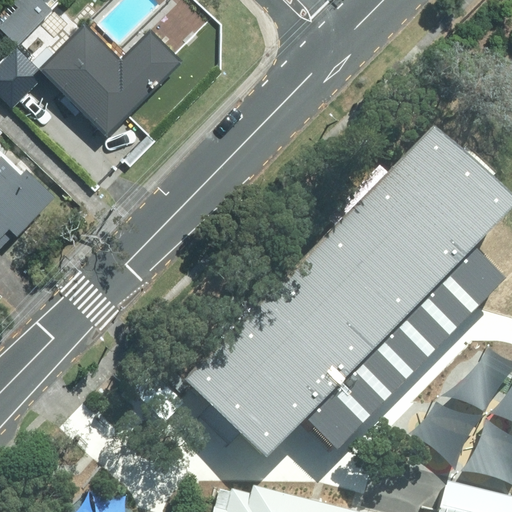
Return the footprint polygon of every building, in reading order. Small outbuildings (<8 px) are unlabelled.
[(46,0),(0,0),(0,31),(9,41),(46,0)] [(180,61),(145,29),(117,57),(79,21),(37,66),(45,75),(105,136),(180,61)] [(15,45),(0,60),(0,98),(9,108),(45,75),(15,45)] [(402,133),(167,374),(241,446),(278,408),(313,443),(470,283),(440,254),(483,211),(402,133)] [(15,233),(50,195),(0,149),(0,231),(6,225),(15,233)] [(209,417),(166,376),(144,400),(187,441),(209,417)] [(213,511),(484,511),(425,499),(423,511),(312,511),(217,493),(213,511)]
